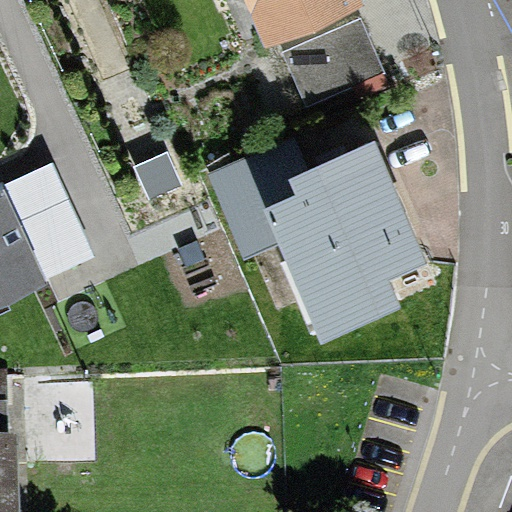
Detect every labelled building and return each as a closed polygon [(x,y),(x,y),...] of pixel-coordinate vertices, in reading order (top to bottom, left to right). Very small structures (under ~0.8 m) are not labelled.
[(255,0),(269,32),(342,0),(255,0)] [(355,21),(276,58),(299,108),(379,71),(355,21)] [(291,143),(219,172),(247,243),(286,227),(312,290),(414,249),(377,157),(308,185),(291,143)] [(3,195),(0,196),(0,302),(43,284),(3,195)] [(5,410),(0,410),(0,511),(6,511),(5,468),(13,467),(12,457),(7,457),(5,410)]
